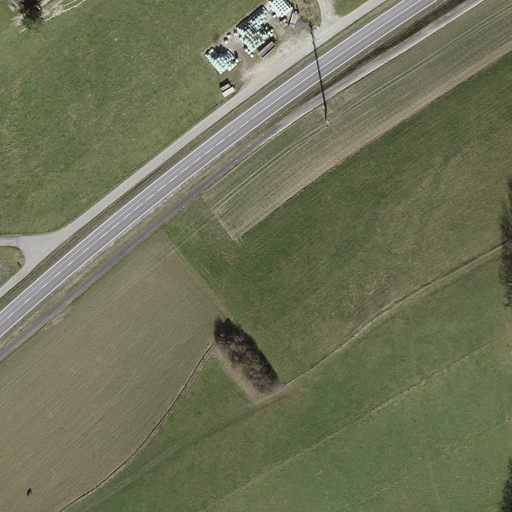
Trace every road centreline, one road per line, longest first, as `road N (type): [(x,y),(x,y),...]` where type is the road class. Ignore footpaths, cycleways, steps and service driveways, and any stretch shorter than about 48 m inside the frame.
road 1 (unclassified): [(0,357),(284,123),(478,0)]
road 2 (primary): [(0,327),(266,112),(425,0)]
road 3 (unclassified): [(380,0),(50,244),(0,244)]
